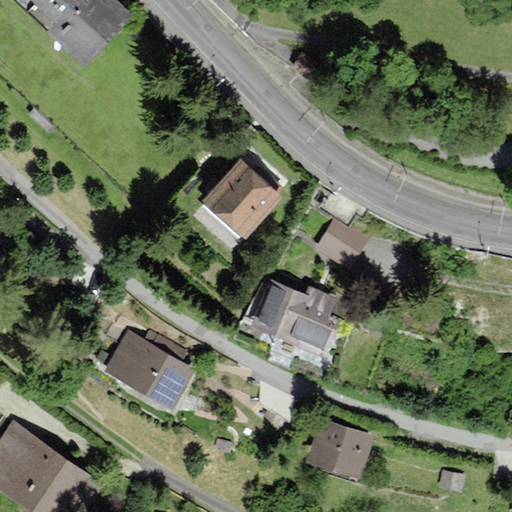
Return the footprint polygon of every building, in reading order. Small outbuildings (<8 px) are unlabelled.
[(36,0),(60,22),(50,32),(85,64),(130,15),(113,0),(36,0)] [(320,64),(304,53),(295,67),(311,77),(320,64)] [(240,160),(204,199),(244,236),(281,197),(240,160)] [(315,242),(348,262),(367,231),(335,211),(315,242)] [(272,281),(253,330),(322,357),(337,319),(329,316),(335,298),(309,288),(307,295),(272,281)] [(129,334),(108,370),(171,405),(192,368),(129,334)] [(326,422),(313,462),(359,477),(372,437),(326,422)] [(17,424),(0,446),(0,484),(37,511),(77,511),(98,484),(17,424)]
